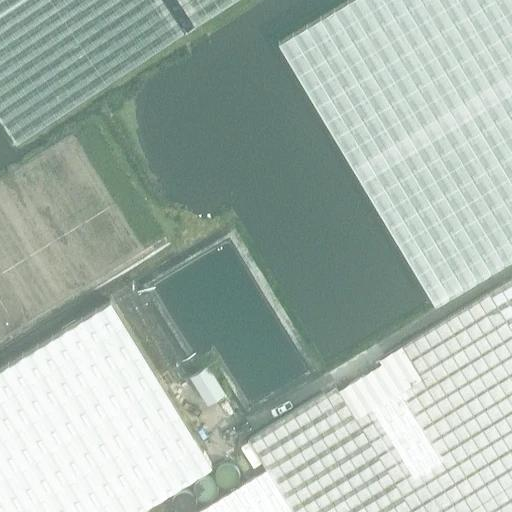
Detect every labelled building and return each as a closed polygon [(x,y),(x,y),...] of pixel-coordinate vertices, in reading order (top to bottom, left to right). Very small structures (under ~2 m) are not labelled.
[(0,0),(0,120),(16,146),(99,90),(184,34),(161,0),(0,0)] [(177,0),(195,26),(236,0),(177,0)] [(511,259),(511,0),(344,0),(274,42),(434,307),(511,259)] [(511,276),(501,284),(511,302),(511,276)] [(265,468),(192,511),(511,511),(511,302),(501,284),(491,289),(379,358),(381,362),(397,390),(354,417),(337,389),(334,384),(246,438),(265,468)] [(110,301),(0,368),(0,511),(139,511),(138,510),(211,466),(197,443),(110,301)] [(381,362),(337,389),(354,417),(397,390),(381,362)] [(206,405),(225,394),(207,366),(189,377),(206,405)]
